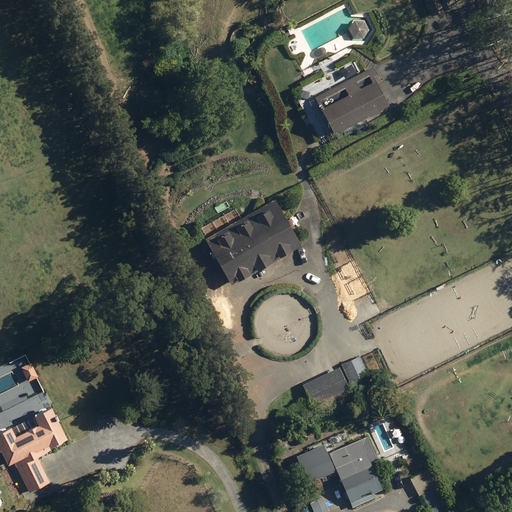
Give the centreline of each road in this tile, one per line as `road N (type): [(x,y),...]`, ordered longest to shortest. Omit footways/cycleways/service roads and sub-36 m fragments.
road 1 (unknown): [(511,118),(462,0)]
road 2 (unknown): [(285,511),(255,430),(259,392)]
